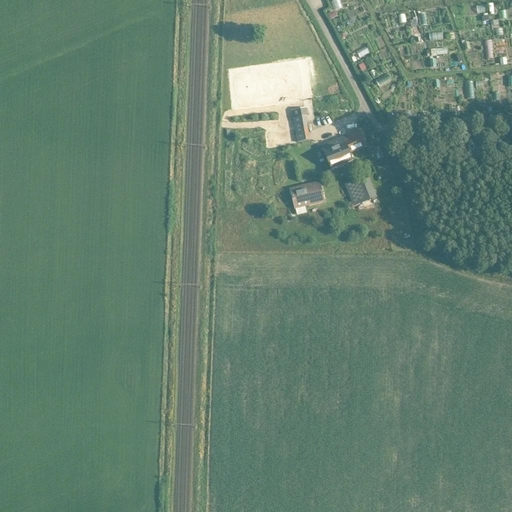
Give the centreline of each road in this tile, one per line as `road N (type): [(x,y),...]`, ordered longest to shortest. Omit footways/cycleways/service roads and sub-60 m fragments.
road 1 (track): [(377,129),(424,248),(511,277)]
road 2 (unclassified): [(306,0),(377,129)]
